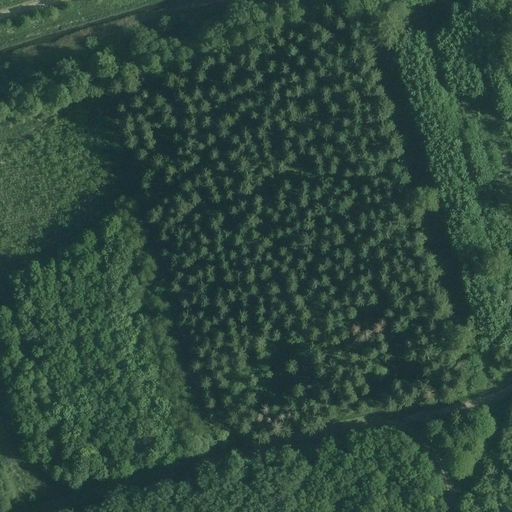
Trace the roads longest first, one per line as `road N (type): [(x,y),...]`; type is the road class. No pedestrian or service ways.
road 1 (track): [(31,511),(200,462),(381,422),(409,431),(438,459),(448,511)]
road 2 (track): [(511,374),(381,422)]
road 3 (track): [(511,399),(449,508)]
